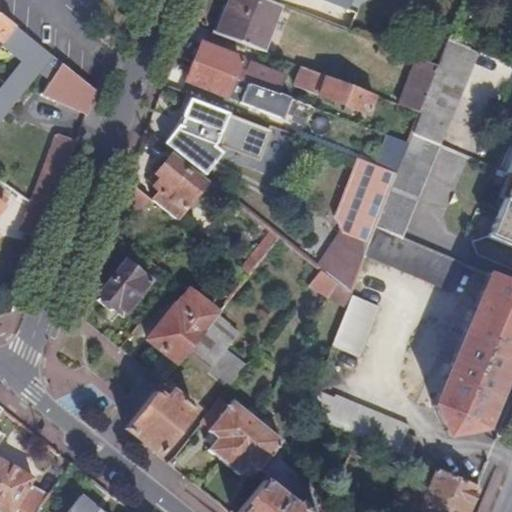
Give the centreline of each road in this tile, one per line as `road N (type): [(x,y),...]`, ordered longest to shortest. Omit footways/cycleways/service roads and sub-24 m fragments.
road 1 (residential): [(12,375),(164,0)]
road 2 (tertiary): [(181,511),(12,375)]
